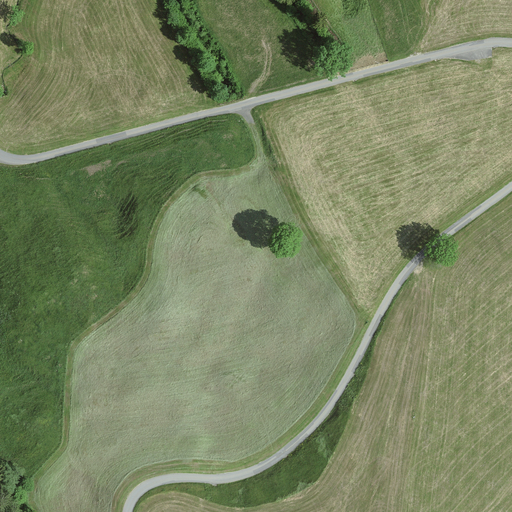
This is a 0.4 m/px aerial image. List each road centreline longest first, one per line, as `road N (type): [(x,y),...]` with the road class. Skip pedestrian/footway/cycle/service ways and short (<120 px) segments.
road 1 (unclassified): [(511,186),(401,276),(330,405),(283,453),(227,478),(157,481),(137,492),(127,511)]
road 2 (unclassified): [(0,155),(34,158),(511,42)]
